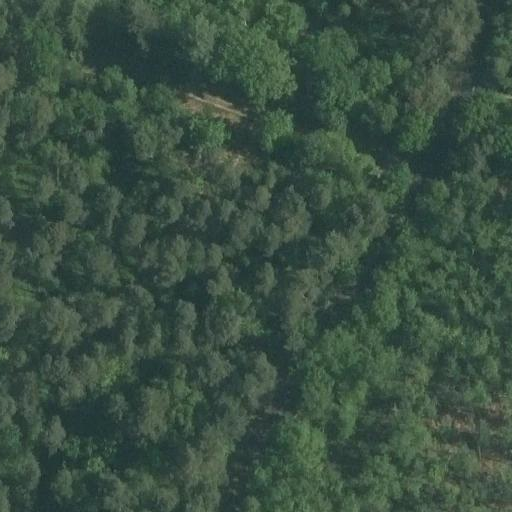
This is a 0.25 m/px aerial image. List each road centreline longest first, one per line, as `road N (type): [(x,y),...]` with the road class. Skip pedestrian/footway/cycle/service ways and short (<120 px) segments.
road 1 (tertiary): [(244,511),(301,390),(426,180),(501,0)]
road 2 (track): [(388,165),(0,31)]
road 3 (track): [(511,192),(467,191),(388,165)]
